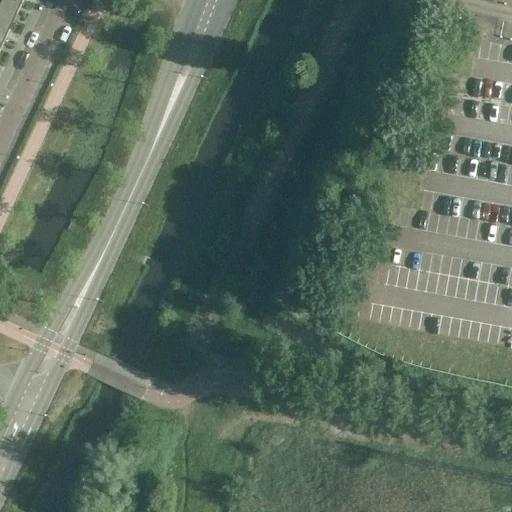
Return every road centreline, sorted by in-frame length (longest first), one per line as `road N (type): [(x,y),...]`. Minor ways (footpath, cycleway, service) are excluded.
road 1 (tertiary): [(36,396),(182,86)]
road 2 (residential): [(0,142),(66,0)]
